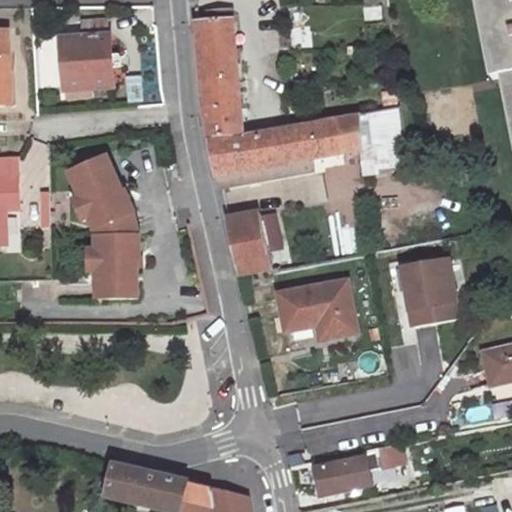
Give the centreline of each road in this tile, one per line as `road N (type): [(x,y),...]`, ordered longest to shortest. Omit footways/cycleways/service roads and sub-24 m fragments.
road 1 (unclassified): [(179,0),(189,105),(260,432)]
road 2 (unclassified): [(260,432),(153,458),(0,421)]
road 3 (unknown): [(189,105),(0,134)]
